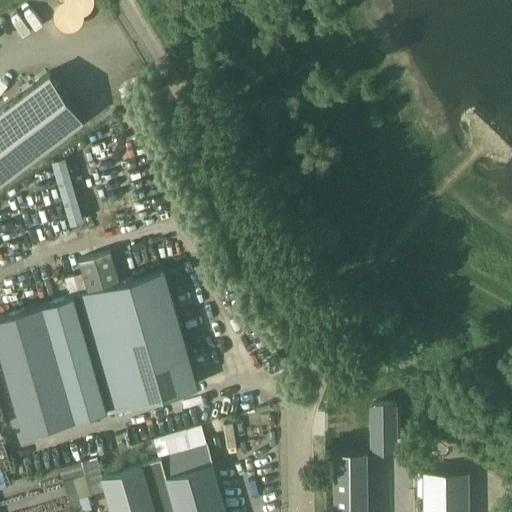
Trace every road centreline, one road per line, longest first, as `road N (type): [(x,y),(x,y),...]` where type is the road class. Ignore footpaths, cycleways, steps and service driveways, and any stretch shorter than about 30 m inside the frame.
road 1 (track): [(123,0),(297,311)]
road 2 (unclassified): [(296,511),(297,311)]
